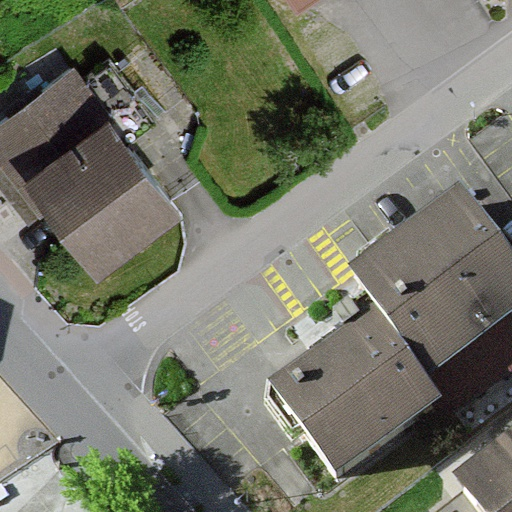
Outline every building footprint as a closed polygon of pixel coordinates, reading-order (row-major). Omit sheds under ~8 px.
[(278,0),(284,9),(297,0),(278,0)] [(0,207),(4,213),(33,191),(92,269),(175,206),(68,65),(0,115),(0,207)] [(372,317),(440,411),(448,423),(511,376),(511,264),(464,198),(347,283),(372,317)] [(338,485),(440,411),(372,317),(270,390),(338,485)] [(511,511),(511,441),(455,487),(475,511),(511,511)]
